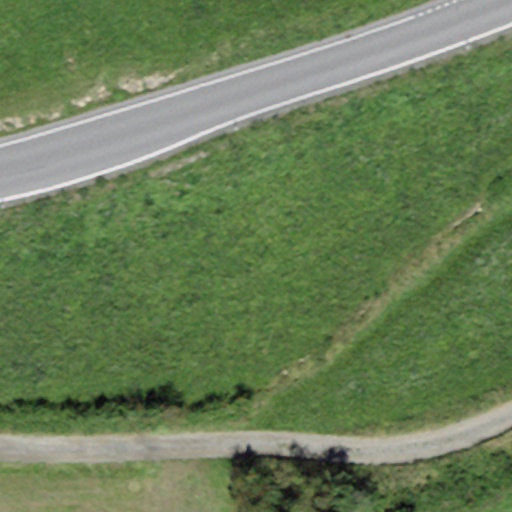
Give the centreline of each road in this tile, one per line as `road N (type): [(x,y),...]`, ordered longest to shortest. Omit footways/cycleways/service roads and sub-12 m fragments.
road 1 (tertiary): [(511,0),(0,168)]
road 2 (track): [(0,431),(282,436),(419,427),(511,387)]
